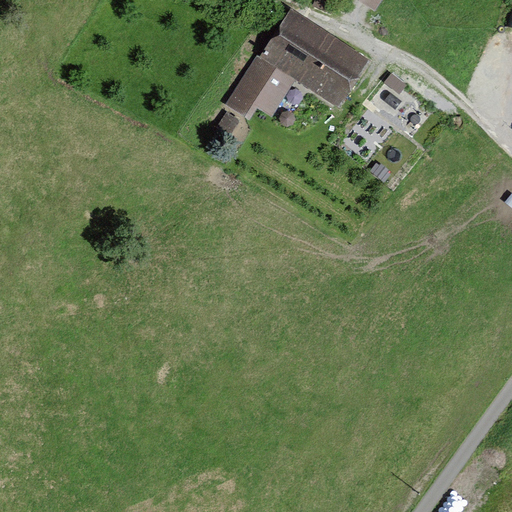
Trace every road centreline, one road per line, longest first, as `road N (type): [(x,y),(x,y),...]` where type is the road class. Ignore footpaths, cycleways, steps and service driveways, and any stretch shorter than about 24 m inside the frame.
road 1 (track): [(511,158),(439,86),(302,8)]
road 2 (unclassified): [(511,387),(421,511)]
